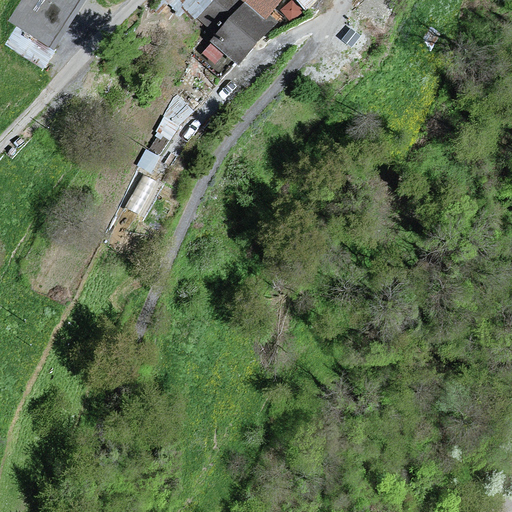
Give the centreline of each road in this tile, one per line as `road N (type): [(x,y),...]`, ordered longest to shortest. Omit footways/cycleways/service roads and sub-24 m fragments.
road 1 (track): [(334,5),(210,167),(121,366),(78,511)]
road 2 (unclassified): [(139,0),(0,144)]
